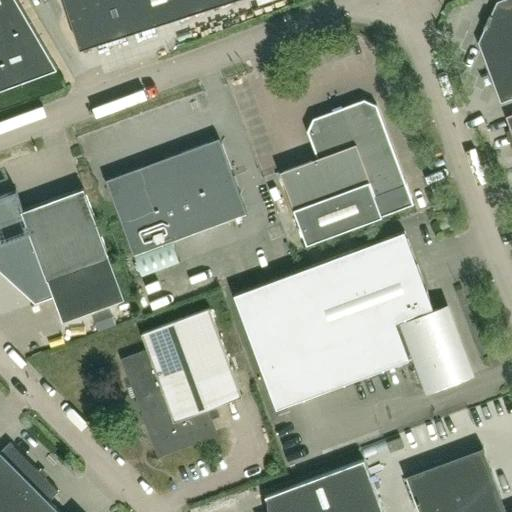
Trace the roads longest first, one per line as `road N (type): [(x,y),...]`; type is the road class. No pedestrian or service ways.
road 1 (unclassified): [(0,139),(364,0)]
road 2 (unclassified): [(511,279),(406,0)]
road 3 (unclassified): [(160,511),(0,347)]
